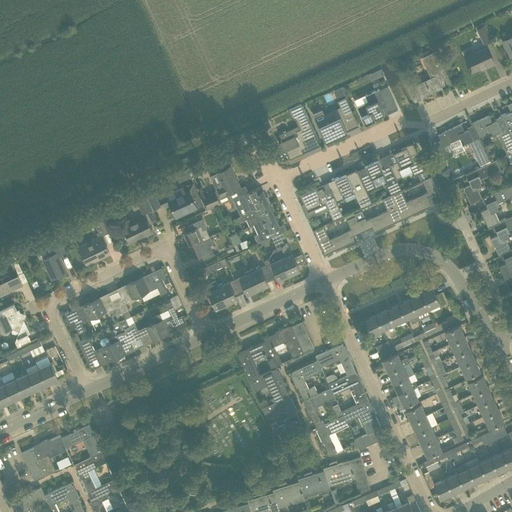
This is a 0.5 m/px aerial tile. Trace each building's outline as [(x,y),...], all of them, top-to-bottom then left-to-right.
[(485,25),(482,21),(476,25),(477,29),(484,44),(492,40),(485,25)] [(465,57),(472,71),(484,65),(486,68),(494,63),(486,47),(465,57)] [(449,82),(439,62),(443,60),(438,50),(429,54),(427,50),(421,52),(424,57),(422,58),(431,78),(416,85),(415,82),(407,85),(415,101),(422,97),(422,96),(439,88),(439,87),(449,82)] [(370,79),(382,74),(379,68),(367,73),(370,79)] [(356,105),(365,123),(375,118),(375,117),(387,111),(384,105),(386,104),(386,102),(393,98),(387,84),(365,94),(368,100),(356,105)] [(322,114),(323,117),(316,120),(325,140),(325,142),(328,140),(347,131),(343,122),(354,116),(345,97),(337,100),(340,106),(322,114)] [(499,113),(500,116),(511,140),(511,101),(507,104),(510,111),(506,113),(505,111),(499,113)] [(315,134),(300,104),(288,109),(289,110),(292,116),(291,116),(292,117),(294,116),(299,126),(294,128),(296,132),(281,139),(281,138),(280,138),(281,141),(279,142),(278,142),(282,152),(283,152),(286,150),(290,159),(303,153),(301,148),(305,146),(302,140),(315,134)] [(506,152),(511,149),(511,140),(500,116),(494,118),(495,120),(491,122),(488,114),(471,122),(472,125),(478,137),(479,137),(485,134),(483,131),(487,130),(490,136),(497,133),(506,152)] [(449,143),(459,138),(462,145),(469,141),(480,164),(489,160),(479,137),(478,137),(472,125),(467,127),(468,129),(464,131),(460,123),(443,131),(443,132),(438,134),(440,139),(433,143),(440,158),(448,155),(443,146),(449,143)] [(396,161),(389,164),(396,179),(402,176),(412,172),(414,176),(425,170),(412,142),(401,147),(402,149),(393,153),(396,161)] [(357,170),(367,191),(376,187),(371,177),(381,172),(386,183),(385,183),(389,193),(400,188),(396,179),(389,164),(388,161),(381,165),(378,158),(365,164),(366,166),(357,170)] [(470,204),(481,199),(482,198),(477,188),(484,185),(481,178),(501,170),(496,159),(473,170),(464,174),(467,181),(468,180),(470,184),(463,187),(470,204)] [(189,171),(188,171),(189,172),(190,175),(204,169),(202,166),(202,165),(189,171)] [(219,203),(220,205),(232,199),(229,192),(239,187),(230,166),(215,173),(221,187),(217,189),(220,195),(217,196),(214,190),(200,197),(206,210),(210,208),(215,206),(215,205),(219,203)] [(338,185),(330,188),(333,195),(336,202),(344,198),(346,201),(355,196),(361,208),(372,203),(367,191),(357,170),(356,168),(335,178),(338,185)] [(439,194),(430,176),(422,179),(427,191),(406,201),(400,190),(391,194),(392,195),(401,216),(402,218),(403,218),(402,216),(411,212),(411,213),(429,205),(429,206),(431,205),(427,196),(437,192),(438,195),(439,194)] [(182,187),(166,194),(169,201),(168,201),(171,208),(175,217),(202,204),(193,183),(182,188),(182,187)] [(492,226),(506,219),(504,217),(498,219),(495,212),(501,209),(498,202),(511,195),(511,184),(482,198),(481,199),(484,204),(485,204),(487,208),(480,211),(488,227),(492,226)] [(244,204),(248,212),(268,203),(262,191),(260,192),(258,187),(240,196),(244,204)] [(333,220),(343,216),(336,201),(333,195),(327,198),(322,187),(317,190),(315,187),(299,195),(303,203),(301,204),(308,219),(316,215),(313,208),(325,202),(333,220)] [(154,194),(151,189),(145,192),(145,193),(152,209),(160,205),(154,194)] [(137,197),(138,201),(137,202),(143,213),(152,209),(145,193),(137,197)] [(402,218),(401,216),(392,195),(391,194),(382,198),(387,209),(365,219),(364,217),(356,221),(361,231),(362,231),(361,230),(371,225),(374,231),(375,231),(375,230),(393,222),(392,220),(401,216),(402,218)] [(248,212),(233,219),(235,223),(245,218),(249,226),(253,224),(273,215),(268,203),(248,212)] [(108,231),(102,220),(105,219),(101,211),(87,217),(91,225),(95,224),(100,235),(108,231)] [(268,237),(270,236),(275,234),(273,229),(278,227),(273,215),(253,224),(257,233),(254,235),(257,242),(268,237)] [(313,230),(324,254),(325,254),(325,252),(333,248),(334,249),(351,241),(352,241),(353,241),(351,235),(360,230),(361,231),(356,221),(354,216),(347,219),(352,230),(330,240),(323,225),(313,230)] [(498,235),(491,238),(498,255),(500,254),(509,249),(505,240),(511,236),(508,229),(511,227),(511,216),(506,219),(492,226),(495,231),(496,231),(498,235)] [(122,228),(128,241),(141,235),(141,237),(151,232),(145,217),(122,228)] [(183,232),(188,244),(209,235),(205,228),(202,229),(198,220),(187,225),(189,229),(183,232)] [(275,234),(270,236),(273,242),(281,239),(284,237),(281,231),(275,234)] [(55,234),(57,240),(49,244),(49,243),(44,246),(49,256),(43,258),(52,277),(66,271),(61,260),(59,261),(56,255),(66,251),(61,239),(58,233),(55,234)] [(209,235),(188,244),(194,257),(200,254),(202,259),(212,255),(214,254),(209,245),(212,244),(209,235)] [(79,250),(82,255),(86,264),(109,253),(101,236),(92,241),(93,243),(79,250)] [(243,248),(249,246),(247,239),(240,242),(243,248)] [(281,239),(273,242),(276,248),(288,274),(298,270),(290,253),(285,242),(283,243),(281,239)] [(263,261),(265,265),(264,265),(270,277),(275,274),(277,279),(288,274),(276,248),(274,249),(269,258),(263,261)] [(511,248),(509,249),(500,254),(503,260),(504,259),(506,263),(498,266),(506,282),(511,279),(511,248)] [(15,254),(8,257),(14,270),(0,276),(0,275),(0,295),(22,285),(17,275),(24,273),(15,254)] [(210,271),(227,263),(224,257),(207,265),(210,271)] [(200,276),(210,271),(207,265),(198,270),(200,276)] [(254,270),(252,268),(248,270),(256,289),(267,284),(264,279),(270,277),(264,265),(254,270)] [(244,272),(245,274),(233,280),(238,291),(244,289),(246,293),(256,289),(248,270),(244,272)] [(151,273),(134,281),(141,294),(144,301),(160,293),(165,291),(160,279),(155,281),(151,273)] [(166,276),(162,278),(166,286),(170,284),(166,276)] [(214,308),(225,303),(216,284),(214,279),(210,281),(213,289),(207,291),(214,308)] [(216,284),(225,303),(235,298),(233,294),(238,291),(233,280),(222,285),(221,282),(216,284)] [(121,298),(117,300),(122,312),(127,309),(124,302),(141,294),(134,281),(117,289),(121,298)] [(420,293),(427,308),(439,303),(432,288),(420,293)] [(117,315),(122,312),(117,300),(112,302),(107,293),(90,301),(97,315),(113,307),(117,315)] [(409,299),(416,313),(427,308),(420,293),(409,299)] [(398,304),(405,318),(416,313),(409,299),(398,304)] [(81,323),(90,319),(92,324),(100,320),(97,315),(90,301),(74,309),(78,319),(73,321),(79,333),(84,330),(81,323)] [(151,316),(154,323),(160,337),(177,329),(173,320),(178,317),(170,301),(164,303),(170,315),(163,319),(160,313),(151,316)] [(0,308),(0,323),(4,333),(12,329),(19,332),(21,336),(17,337),(18,339),(15,341),(17,347),(30,341),(27,334),(29,333),(23,320),(25,314),(20,312),(19,309),(17,310),(14,303),(0,308)] [(387,309),(393,324),(405,318),(398,304),(387,309)] [(375,314),(382,329),(393,324),(387,309),(375,314)] [(370,334),(382,329),(375,314),(364,319),(370,334)] [(437,330),(449,325),(447,320),(435,326),(437,330)] [(303,326),(301,321),(300,321),(290,326),(292,331),(303,326)] [(160,337),(154,323),(137,331),(134,324),(129,326),(134,338),(139,336),(143,344),(160,337)] [(449,343),(464,336),(459,324),(444,331),(449,343)] [(116,357),(133,349),(129,340),(134,338),(129,326),(123,328),(124,331),(108,338),(110,343),(116,357)] [(275,364),(281,361),(274,345),(284,340),(292,357),(302,352),(299,347),(297,342),(295,337),(292,331),(290,326),(281,330),(280,328),(271,332),(271,334),(262,338),(264,341),(268,351),(269,350),(275,364)] [(306,332),(303,326),(292,331),(295,337),(306,332)] [(437,330),(435,326),(424,331),(426,335),(437,330)] [(415,340),(426,335),(424,331),(413,336),(415,340)] [(308,337),(306,332),(295,337),(297,342),(308,337)] [(403,345),(415,340),(413,336),(411,332),(400,337),(401,341),(403,345)] [(455,354),(469,347),(464,336),(449,343),(455,354)] [(110,343),(108,338),(107,337),(106,337),(101,339),(100,340),(103,347),(94,351),(87,337),(78,341),(86,360),(95,355),(99,365),(116,357),(110,343)] [(310,342),(308,337),(297,342),(299,347),(310,342)] [(44,350),(41,344),(40,340),(30,344),(27,346),(29,350),(32,356),(44,350)] [(239,353),(238,353),(237,354),(248,380),(258,376),(251,359),(268,351),(264,341),(246,349),(245,348),(238,351),(239,353)] [(390,346),(392,350),(403,345),(401,341),(395,344),(390,346)] [(302,352),(313,347),(310,342),(299,347),(302,352)] [(419,342),(413,345),(419,357),(420,356),(424,354),(419,342)] [(314,355),(316,359),(319,366),(338,357),(346,375),(354,371),(349,362),(351,361),(347,352),(345,352),(341,343),(314,355)] [(27,346),(16,351),(18,355),(29,350),(27,346)] [(392,350),(390,346),(378,352),(380,356),(390,352),(392,350)] [(455,354),(460,365),(475,358),(469,347),(455,354)] [(16,351),(4,357),(6,361),(18,355),(16,351)] [(437,353),(434,354),(433,351),(428,353),(433,364),(441,360),(437,353)] [(407,356),(400,359),(397,353),(382,359),(388,371),(402,364),(409,361),(407,356)] [(480,370),(475,358),(460,365),(465,377),(480,370)] [(319,366),(316,359),(289,371),(290,374),(289,374),(292,381),(293,380),(302,399),(316,392),(313,385),(307,388),(303,378),(321,370),(319,366)] [(49,363),(38,368),(45,384),(57,379),(49,363)] [(402,364),(388,371),(393,382),(407,375),(413,373),(411,367),(405,370),(402,364)] [(439,375),(443,373),(446,371),(443,365),(435,368),(439,375)] [(26,373),(34,390),(45,384),(38,368),(26,373)] [(272,398),(273,402),(288,396),(282,383),(283,382),(280,376),(278,376),(274,368),(258,376),(248,380),(253,391),(267,385),(272,395),(270,396),(272,398)] [(332,381),(327,383),(329,386),(333,395),(351,386),(352,388),(350,390),(356,403),(367,399),(362,389),(364,389),(360,379),(358,380),(354,371),(346,375),(337,379),(332,381)] [(12,372),(1,377),(4,384),(3,384),(11,400),(22,395),(15,379),(12,372)] [(15,379),(22,395),(34,390),(26,373),(15,379)] [(407,375),(393,382),(398,393),(413,387),(417,385),(414,380),(410,382),(407,375)] [(467,382),(473,393),(487,386),(482,375),(467,382)] [(436,390),(440,388),(435,376),(430,378),(436,390)] [(0,385),(0,405),(11,400),(3,384),(0,385)] [(306,408),(315,427),(324,423),(316,406),(334,397),(333,395),(329,386),(316,392),(302,399),(303,401),(302,401),(305,408),(306,408)] [(473,393),(478,404),(493,397),(487,386),(473,393)] [(418,398),(413,387),(398,393),(403,405),(418,398)] [(266,418),(285,410),(288,416),(286,417),(284,422),(284,423),(278,426),(276,421),(269,424),(270,427),(274,436),(301,423),(296,413),(298,413),(293,403),(291,404),(288,396),(273,402),(269,405),(261,408),(266,418)] [(498,408),(493,397),(478,404),(483,415),(498,408)] [(356,403),(340,411),(342,414),(345,421),(358,415),(366,432),(369,431),(374,429),(379,426),(375,417),(377,416),(372,407),(371,407),(367,399),(356,403)] [(461,412),(464,411),(458,399),(455,400),(456,401),(451,403),(457,414),(461,412)] [(261,408),(269,405),(266,400),(259,403),(261,408)] [(405,409),(411,421),(425,414),(420,403),(405,409)] [(332,406),(337,417),(342,414),(340,411),(337,404),(332,406)] [(440,416),(446,413),(443,406),(437,409),(440,416)] [(183,410),(186,416),(191,414),(189,408),(183,410)] [(483,415),(488,427),(503,420),(498,408),(483,415)] [(324,423),(315,427),(319,435),(318,436),(323,445),(324,445),(328,454),(337,450),(342,448),(334,431),(347,425),(345,421),(342,414),(324,423)] [(416,432),(431,426),(425,414),(411,421),(416,432)] [(61,437),(65,447),(83,439),(90,455),(100,450),(92,434),(88,424),(86,425),(86,424),(69,431),(70,433),(61,437)] [(507,433),(505,428),(503,424),(491,430),(495,438),(507,433)] [(359,431),(356,425),(351,427),(354,434),(359,431)] [(379,439),(384,437),(379,426),(374,429),(379,439)] [(421,444),(436,437),(431,426),(416,432),(421,444)] [(457,435),(452,437),(454,442),(463,438),(458,427),(454,429),(457,435)] [(379,439),(374,429),(369,431),(374,441),(379,439)] [(482,439),(484,443),(495,438),(491,430),(480,435),(482,439)] [(364,433),(369,444),(374,441),(369,431),(366,432),(364,433)] [(364,446),(369,444),(364,433),(359,436),(364,446)] [(55,470),(48,456),(66,448),(65,447),(61,437),(60,434),(50,439),(49,438),(33,445),(34,446),(31,447),(34,453),(37,458),(39,464),(41,469),(44,474),(55,470)] [(480,435),(469,440),(471,444),(482,439),(480,435)] [(358,449),(364,446),(359,436),(353,438),(354,439),(355,442),(358,449)] [(421,444),(427,455),(441,448),(436,437),(421,444)] [(469,440),(458,445),(460,449),(471,444),(469,440)] [(457,454),(456,451),(460,449),(458,445),(447,450),(448,454),(450,457),(457,454)] [(511,446),(502,452),(508,466),(511,464),(511,446)] [(34,453),(31,447),(21,453),(23,458),(34,453)] [(100,450),(90,455),(74,463),(75,463),(73,464),(82,482),(83,481),(87,491),(95,487),(95,486),(87,470),(105,461),(100,450)] [(437,459),(448,454),(447,450),(435,456),(437,459)] [(497,471),(508,466),(502,452),(490,457),(497,471)] [(34,453),(23,458),(26,463),(37,458),(34,453)] [(54,460),(58,467),(70,462),(66,454),(54,460)] [(361,461),(359,455),(348,459),(350,465),(361,461)] [(435,456),(424,461),(428,471),(440,465),(439,464),(437,459),(435,456)] [(490,457),(479,462),(486,477),(497,471),(490,457)] [(39,464),(37,458),(26,463),(28,469),(39,464)] [(322,467),(323,469),(328,485),(353,476),(353,475),(351,470),(350,465),(348,459),(337,463),(336,459),(328,463),(329,465),(322,467)] [(363,466),(361,461),(350,465),(351,470),(363,466)] [(486,477),(479,462),(478,462),(473,465),(468,467),(474,482),(486,477)] [(41,469),(39,464),(28,469),(31,474),(41,469)] [(364,471),(363,466),(351,470),(353,475),(364,471)] [(468,467),(457,472),(463,487),(474,482),(468,467)] [(31,474),(33,479),(44,474),(41,469),(31,474)] [(298,480),(303,495),(327,487),(327,488),(329,488),(328,485),(323,469),(312,473),(311,470),(303,473),(304,475),(297,477),(298,480)] [(366,477),(364,471),(353,475),(353,476),(354,478),(354,477),(355,480),(366,477)] [(452,492),(463,487),(457,472),(445,478),(452,492)] [(368,482),(366,477),(355,480),(357,486),(368,482)] [(97,511),(106,511),(100,497),(118,488),(113,478),(95,486),(95,487),(87,491),(88,493),(87,493),(94,510),(96,509),(97,511)] [(452,492),(445,478),(434,483),(440,497),(452,492)] [(387,485),(389,489),(402,484),(400,479),(387,485)] [(304,499),(303,495),(298,480),(287,484),(285,481),(277,484),(278,486),(272,488),(273,491),(278,506),(301,498),(302,499),(304,499)] [(72,508),(73,511),(77,511),(82,510),(77,501),(79,500),(72,484),(70,484),(69,482),(43,494),(44,497),(48,505),(49,505),(52,511),(53,511),(59,509),(55,502),(61,499),(66,501),(68,500),(69,501),(68,502),(70,508),(72,508)] [(357,486),(359,491),(370,487),(368,482),(357,486)] [(389,489),(387,485),(375,489),(377,494),(389,489)] [(44,497),(43,494),(39,486),(14,498),(15,500),(12,501),(17,511),(29,511),(26,505),(44,497)] [(331,490),(335,502),(342,499),(341,496),(338,497),(336,488),(331,490)] [(375,489),(364,494),(366,499),(368,505),(380,500),(377,494),(375,489)] [(279,509),(278,506),(273,491),(261,495),(260,491),(253,495),(253,497),(247,499),(248,502),(250,511),(266,511),(276,509),(277,510),(279,509)] [(397,493),(391,495),(394,501),(399,499),(397,493)] [(366,499),(364,494),(352,499),(354,504),(366,499)] [(121,509),(127,506),(124,501),(118,503),(121,509)] [(396,506),(398,511),(412,511),(408,501),(396,506)] [(222,510),(222,511),(250,511),(248,502),(236,506),(235,502),(228,506),(228,508),(222,510)]
